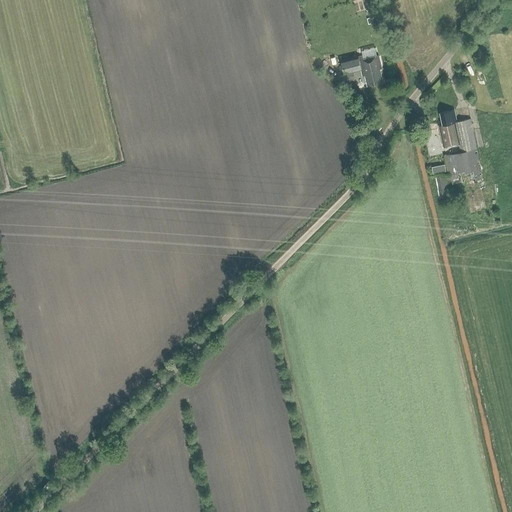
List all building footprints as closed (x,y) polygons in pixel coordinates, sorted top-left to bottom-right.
[(373,10),(358,14),(359,21),(375,17),(373,10)] [(360,38),(331,44),(332,51),(339,50),(339,53),(362,48),(360,38)] [(315,48),(318,57),(329,55),(326,46),(315,48)] [(382,69),(379,55),(363,59),(362,56),(359,57),(340,61),(344,75),(363,70),(367,86),(382,82),(380,69),(382,69)] [(439,114),(441,122),(429,124),(431,130),(440,128),(444,148),(446,147),(446,148),(459,145),(460,145),(455,122),(456,122),(454,111),(439,114)] [(470,119),(456,122),(455,122),(460,145),(459,145),(461,152),(446,156),(452,185),(483,178),(477,150),(470,119)] [(434,178),(438,199),(448,197),(444,177),(434,178)]
